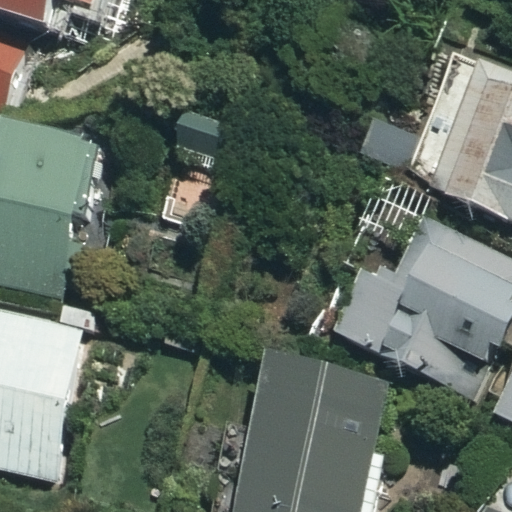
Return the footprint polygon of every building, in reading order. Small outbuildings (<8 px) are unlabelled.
[(0,0),(0,117),(5,119),(34,34),(119,63),(139,0),(0,0)] [(392,109),(370,163),(511,220),(511,84),(453,60),(427,123),(392,109)] [(210,121),(168,219),(209,236),(232,183),(244,188),(263,144),(210,121)] [(108,157),(0,135),(0,291),(77,307),(108,157)] [(451,268),(390,244),(348,351),(465,396),(478,363),(508,375),(511,364),(511,265),(460,245),(451,268)] [(96,345),(0,325),(0,477),(66,491),(96,345)] [(377,511),(403,399),(293,374),(261,511),(377,511)]
